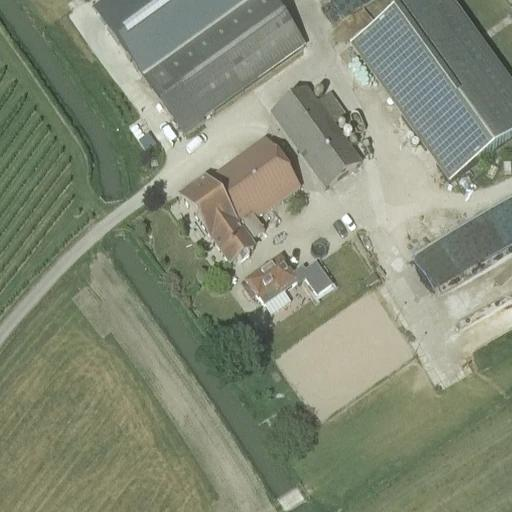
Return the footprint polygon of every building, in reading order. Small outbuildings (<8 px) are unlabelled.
[(250,0),(141,78),(184,139),(203,125),(201,121),(303,49),(268,0),(250,0)] [(400,121),(448,187),(511,140),(511,96),(442,0),(418,0),(352,48),(403,119),(400,121)] [(324,192),(359,166),(332,129),(344,120),(329,99),(317,108),(305,92),(270,117),(324,192)] [(298,191),(263,142),(204,184),(202,183),(180,199),(228,267),(252,251),(248,245),(263,235),(254,222),(298,191)] [(293,282),(278,260),(245,283),(262,308),(281,296),(278,292),(293,282)] [(315,299),(328,290),(313,267),(300,277),(315,299)] [(374,277),(364,282),(368,289),(378,283),(374,277)]
